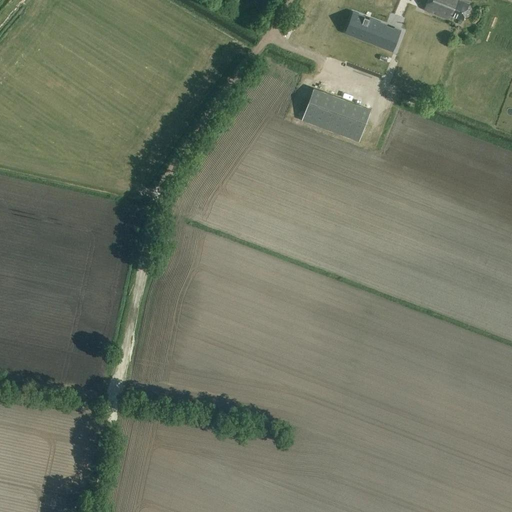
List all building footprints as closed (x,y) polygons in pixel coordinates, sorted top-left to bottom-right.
[(311,0),(306,11),(317,17),(326,0),(311,0)] [(463,19),(469,3),(462,0),(426,0),(424,7),(450,18),(451,14),(463,19)] [(354,9),(345,32),(394,50),(402,28),(354,9)] [(301,25),(314,31),(318,24),(304,18),(301,25)] [(330,20),(320,49),(331,53),(341,24),(330,20)] [(416,33),(413,43),(445,56),(449,46),(416,33)] [(409,52),(407,57),(424,64),(426,59),(409,52)] [(302,120),(359,141),(371,109),(314,88),(302,120)]
